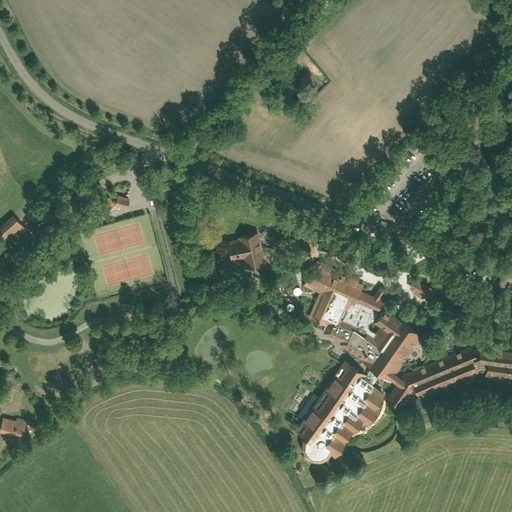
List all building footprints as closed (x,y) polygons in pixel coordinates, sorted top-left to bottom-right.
[(281,74),(288,84),(295,79),(289,69),(281,74)] [(298,81),(305,91),(313,85),(306,75),(298,81)] [(117,196),(115,206),(127,209),(129,199),(117,196)] [(109,197),(95,206),(102,216),(116,207),(109,197)] [(8,243),(23,228),(9,215),(0,223),(0,240),(3,238),(8,243)] [(320,223),(311,227),(315,236),(324,231),(320,223)] [(239,236),(240,237),(228,240),(232,259),(244,257),(246,265),(263,262),(257,232),(239,236)] [(302,251),(313,251),(313,241),(313,235),(302,235),(302,251)] [(364,360),(373,366),(365,377),(363,375),(358,371),(359,370),(351,364),(351,366),(345,362),(319,398),(314,394),(298,417),(303,421),(297,429),(307,436),(304,440),(304,447),(307,454),(313,458),(320,458),(326,455),(331,449),(336,453),(348,436),(347,436),(349,433),(351,431),(354,430),(356,429),(359,428),(361,427),(364,425),(366,424),(368,422),(370,420),(372,418),(374,416),(377,413),(379,408),(380,404),(381,399),(382,395),(382,390),(381,389),(389,378),(390,378),(391,377),(398,382),(388,397),(399,405),(412,387),(413,386),(416,393),(421,391),(422,394),(481,370),(485,371),(484,375),(511,379),(511,350),(478,346),(472,348),(472,346),(403,374),(401,377),(394,373),(419,336),(378,309),(381,300),(378,299),(386,288),(380,284),(373,296),(360,290),(362,285),(357,282),(358,279),(314,260),(310,270),(308,270),(307,270),(305,271),(304,272),(304,273),(304,275),(305,276),(306,277),(303,284),(320,291),(310,317),(325,323),(323,329),(324,330),(323,333),(341,341),(339,344),(362,360),(364,361),(364,360)] [(416,280),(412,288),(429,297),(434,289),(416,280)] [(115,367),(112,357),(103,360),(102,357),(95,359),(99,372),(115,367)] [(0,429),(0,430),(22,436),(25,422),(15,419),(15,421),(3,417),(0,429)]
